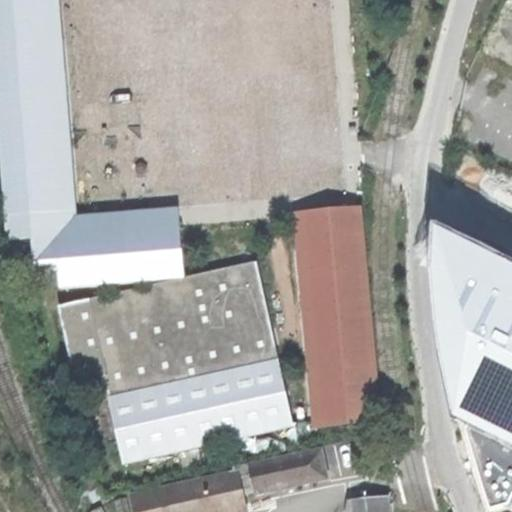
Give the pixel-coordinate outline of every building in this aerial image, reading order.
[(36,217),(76,213),(59,0),(0,0),(0,116),(9,244),(37,242),(36,217)] [(175,0),(178,34),(281,25),(278,0),(175,0)] [(310,198),(311,216),(360,210),(358,193),(310,198)] [(448,215),(456,217),(458,199),(450,198),(448,215)] [(61,266),(62,287),(187,277),(182,223),(180,204),(76,213),(36,217),(37,242),(38,268),(61,266)] [(371,328),(360,210),(311,216),(331,429),(379,423),(371,328)] [(319,430),(331,429),(311,216),(299,217),(319,430)] [(511,272),(444,238),(442,260),(444,318),(452,364),(463,415),(476,468),(492,511),(508,506),(511,508),(511,272)] [(271,276),(296,270),(291,246),(265,252),(271,276)] [(292,427),(256,266),(89,302),(108,390),(79,396),(95,471),(233,440),(292,427)] [(325,466),(322,452),(236,472),(237,476),(133,499),(136,511),(231,511),(244,509),(242,498),(328,478),(325,466)] [(93,501),(106,496),(90,464),(85,486),(93,501)] [(129,511),(126,498),(113,501),(115,511),(102,511),(100,508),(91,511),(129,511)] [(353,511),(380,511),(380,500),(352,503),(353,511)]
